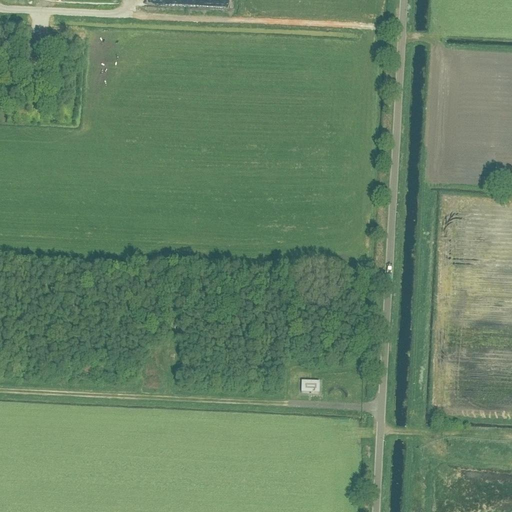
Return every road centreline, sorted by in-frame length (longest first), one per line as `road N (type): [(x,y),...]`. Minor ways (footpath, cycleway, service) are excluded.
road 1 (unclassified): [(375,511),(403,0)]
road 2 (track): [(379,432),(511,437)]
road 3 (unknown): [(0,5),(105,10),(122,0)]
